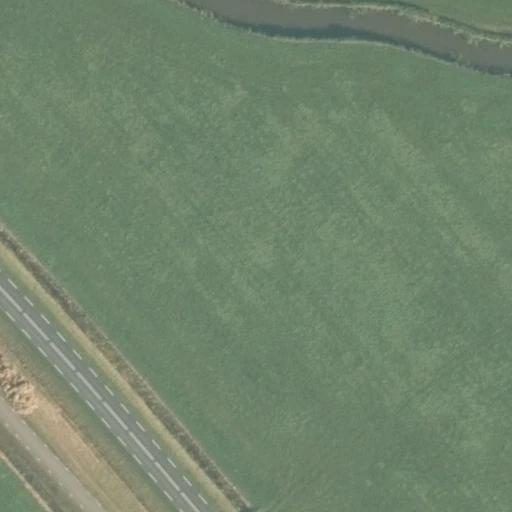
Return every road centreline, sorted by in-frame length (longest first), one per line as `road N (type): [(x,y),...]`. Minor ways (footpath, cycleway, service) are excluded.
road 1 (primary): [(195,511),(0,293)]
road 2 (unclassified): [(94,511),(0,409)]
